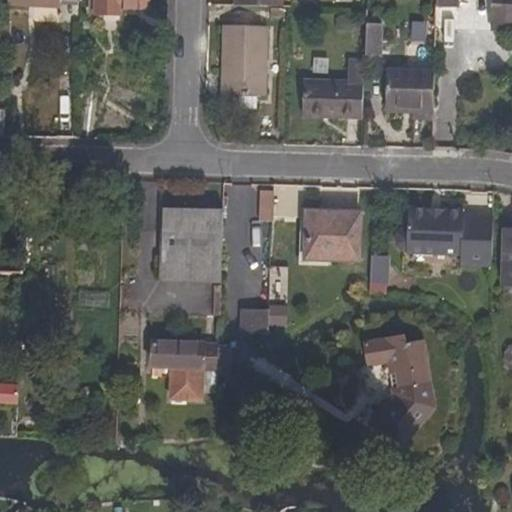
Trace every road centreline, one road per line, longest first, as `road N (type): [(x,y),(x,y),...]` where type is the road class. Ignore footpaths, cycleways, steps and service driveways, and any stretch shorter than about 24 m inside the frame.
road 1 (residential): [(511,186),(181,162)]
road 2 (residential): [(181,162),(0,157)]
road 3 (residential): [(181,162),(186,0)]
